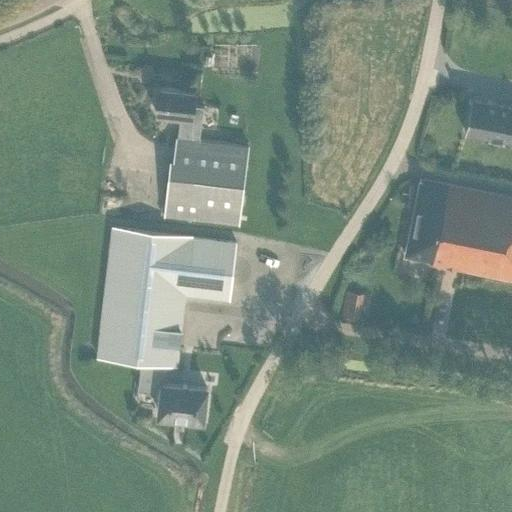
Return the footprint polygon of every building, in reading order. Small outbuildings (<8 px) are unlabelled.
[(240,224),(249,146),(199,140),(203,107),(195,106),(197,91),(160,87),(156,115),(181,117),(179,138),(178,137),(176,160),(172,160),(165,215),(240,224)] [(511,107),(471,100),(465,135),(511,143),(511,107)] [(511,281),(511,198),(420,179),(405,256),(430,261),(430,264),(511,281)] [(185,295),(229,300),(236,243),(112,228),(97,357),(141,363),(138,391),(161,394),(159,415),(203,420),(203,417),(205,415),(206,407),(204,405),(206,388),(164,383),(166,365),(177,366),(185,295)] [(361,311),(365,285),(347,282),(343,308),(361,311)]
